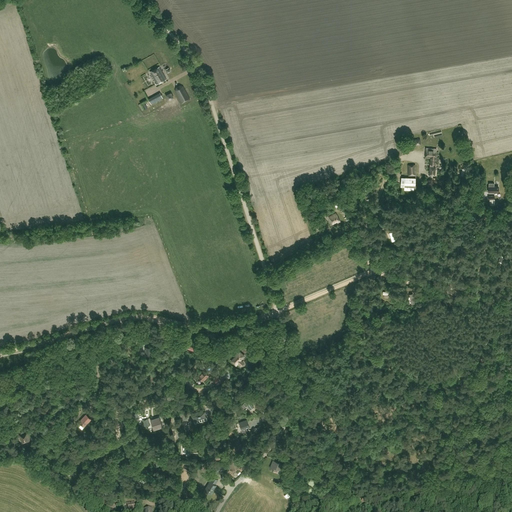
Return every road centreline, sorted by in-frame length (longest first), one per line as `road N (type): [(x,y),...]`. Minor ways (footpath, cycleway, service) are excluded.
road 1 (unclassified): [(217,511),(285,424),(291,407),(284,338),(203,73),(140,0)]
road 2 (track): [(479,299),(366,274),(245,320),(198,325),(130,315),(0,352)]
road 3 (track): [(158,316),(172,359),(172,483),(181,501),(202,511)]
road 4 (track): [(118,317),(122,341),(79,379),(39,400),(0,406)]
road 5 (track): [(173,374),(123,407),(75,463)]
road 6 (track): [(290,399),(318,430),(337,511)]
road 7 (track): [(399,161),(365,216),(372,274)]
